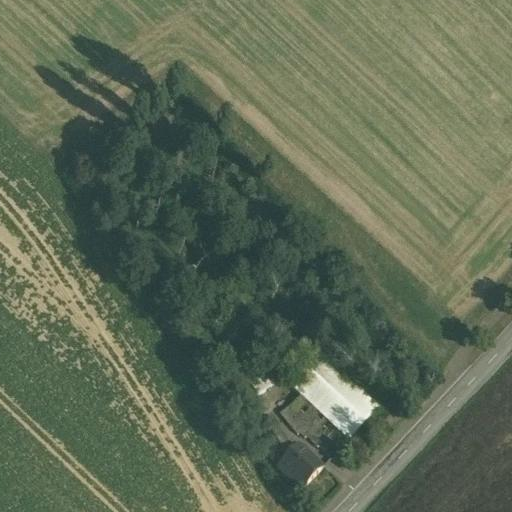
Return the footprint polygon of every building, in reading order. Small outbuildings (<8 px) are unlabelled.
[(377,412),(317,355),(289,386),(302,400),(279,416),(297,437),(299,435),(304,441),(306,439),(317,450),(319,448),(331,460),(377,412)] [(263,368),(245,380),(256,398),(274,386),(263,368)] [(263,410),(246,421),(253,431),(270,420),(263,410)] [(269,422),(254,433),(278,469),(291,455),(269,422)] [(320,471),(297,449),(291,455),(278,469),(277,470),(301,492),(320,471)]
